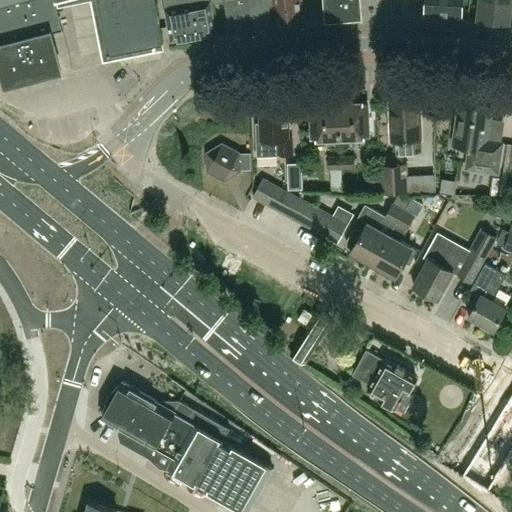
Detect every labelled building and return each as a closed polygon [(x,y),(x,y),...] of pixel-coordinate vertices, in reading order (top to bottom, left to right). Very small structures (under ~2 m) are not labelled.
[(55,0),(0,0),(0,62),(6,84),(61,71),(51,33),(63,30),(56,0),(55,0)] [(153,0),(55,0),(56,0),(97,0),(108,52),(130,48),(136,48),(142,48),(148,47),(154,45),(159,42),(162,41),(153,0)] [(170,40),(215,32),(208,0),(163,0),(165,7),(164,7),(170,40)] [(224,0),(229,30),(270,24),(266,0),(224,0)] [(268,0),(270,10),(275,10),(277,24),(303,21),(300,0),(268,0)] [(325,0),(327,19),(361,16),(359,0),(325,0)] [(423,0),(423,14),(443,15),(460,16),(460,0),(423,0)] [(478,0),(477,18),(507,21),(509,0),(478,0)] [(497,172),(501,142),(486,139),(491,107),(483,105),(484,101),(452,96),(451,97),(459,98),(452,145),(469,147),(466,167),(497,172)] [(421,136),(423,136),(423,128),(421,128),(419,100),(391,102),(392,122),(390,122),(391,140),(397,140),(398,153),(416,152),(415,140),(421,140),(421,136)] [(340,104),(341,147),(353,146),(353,137),(370,136),(369,123),(367,123),(366,103),(340,104)] [(341,147),(340,104),(313,105),(314,125),(312,125),(313,138),(329,137),(330,147),(341,147)] [(260,106),(261,123),(256,123),(258,157),(281,156),(281,155),(293,154),(292,138),(290,138),(288,105),(260,106)] [(207,153),(207,171),(224,181),(240,171),(240,169),(251,169),(251,152),(240,152),(223,143),(207,153)] [(329,169),(354,168),(353,155),(329,156),(329,169)] [(403,156),(382,157),(382,165),(379,165),(380,193),(408,192),(407,164),(403,164),(403,156)] [(254,195),(269,203),(278,187),(264,178),(254,195)] [(347,225),(278,187),(269,203),(337,242),(347,225)] [(374,263),(400,217),(404,209),(394,203),(387,216),(365,204),(357,219),(366,224),(362,232),(358,229),(353,231),(347,242),(348,247),(352,249),(351,251),(352,252),(352,251),(367,259),(368,256),(375,259),(373,263),(374,263)] [(415,215),(404,209),(400,217),(374,263),(374,264),(376,260),(383,264),(381,267),(395,275),(396,276),(405,260),(410,263),(418,249),(401,240),(415,215)] [(471,282),(485,257),(471,249),(440,231),(426,256),(430,258),(414,285),(438,299),(454,272),(471,282)] [(471,290),(480,295),(468,317),(494,331),(507,307),(492,299),(506,274),(485,263),(471,290)] [(291,353),(305,363),(331,322),(317,312),(291,353)] [(385,359),(367,349),(353,374),(370,384),(367,390),(381,397),(380,398),(396,407),(396,406),(404,411),(413,395),(408,391),(416,376),(405,369),(405,368),(398,364),(397,365),(385,358),(385,359)] [(120,426),(118,430),(121,440),(150,457),(157,446),(180,458),(173,469),(247,511),(273,466),(224,439),(230,428),(181,401),(157,400),(155,400),(122,381),(103,416),(120,426)] [(285,464),(275,479),(290,489),(301,473),(285,464)] [(117,511),(118,510),(90,502),(87,511),(117,511)]
